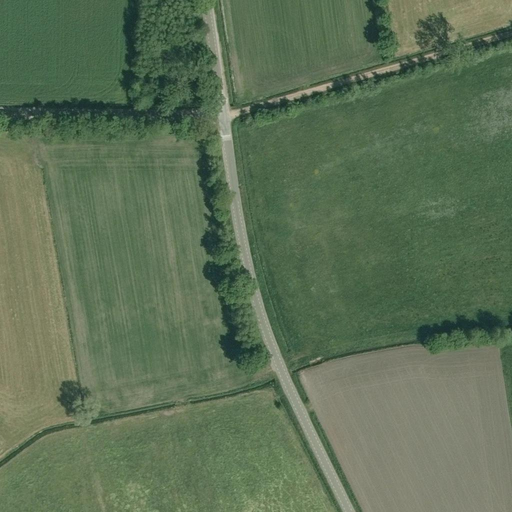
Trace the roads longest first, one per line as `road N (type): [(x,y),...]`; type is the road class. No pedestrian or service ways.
road 1 (tertiary): [(349,511),(268,342),(220,118)]
road 2 (track): [(220,118),(511,33)]
road 3 (unclassified): [(220,118),(0,115)]
